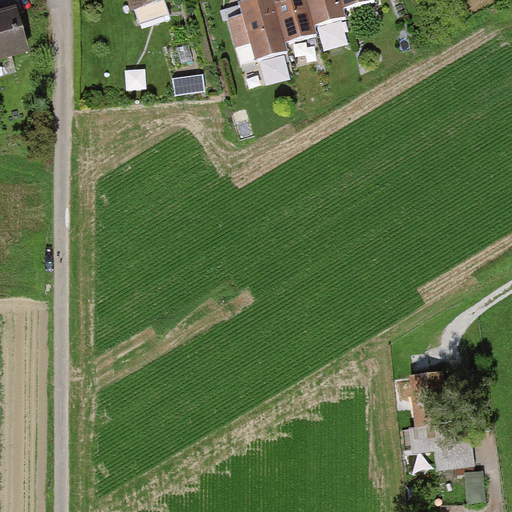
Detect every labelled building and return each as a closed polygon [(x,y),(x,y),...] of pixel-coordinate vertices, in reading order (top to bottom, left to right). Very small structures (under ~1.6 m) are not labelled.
[(128,0),(132,11),(170,0),(128,0)] [(328,39),(325,31),(317,0),(283,0),(283,1),(296,47),(328,39)] [(354,24),(352,15),(348,0),(317,0),(325,31),(354,24)] [(385,0),(348,0),(352,15),(387,6),(385,0)] [(299,58),(296,47),(283,1),(254,9),(257,20),(238,25),(244,49),(264,43),(271,66),(299,58)] [(26,12),(0,19),(0,68),(39,57),(26,12)] [(455,375),(415,377),(419,453),(439,452),(440,475),(483,472),(480,425),(458,426),(455,375)]
